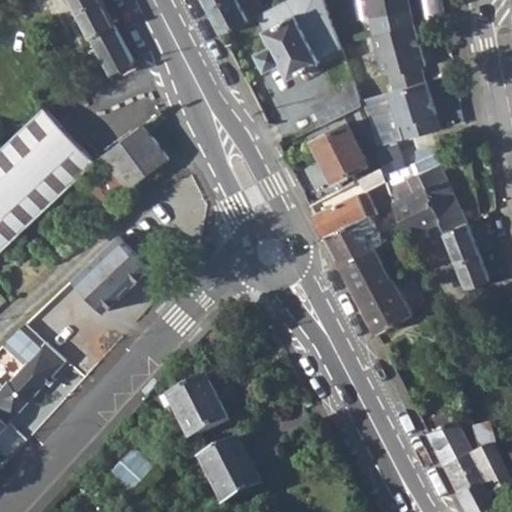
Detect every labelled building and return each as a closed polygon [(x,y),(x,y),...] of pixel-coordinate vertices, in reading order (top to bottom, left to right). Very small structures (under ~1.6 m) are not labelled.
[(102,0),(74,0),(97,47),(90,50),(104,78),(136,62),(102,0)] [(204,0),(222,33),(257,15),(265,11),(259,0),(204,0)] [(282,62),(290,77),(321,61),(320,58),(343,46),(326,0),(285,0),(265,11),(257,15),(274,47),(260,55),(268,69),(282,62)] [(370,0),(373,14),(412,6),(411,0),(370,0)] [(412,6),(373,14),(376,32),(377,32),(415,22),(412,6)] [(415,22),(377,32),(389,76),(394,75),(398,89),(426,81),(421,65),(426,64),(415,22)] [(347,89),(356,84),(353,76),(343,82),(347,89)] [(404,138),(442,128),(427,80),(426,81),(398,89),(390,92),(404,138)] [(347,89),(314,105),(324,123),(363,103),(356,84),(347,89)] [(0,248),(96,159),(46,106),(0,148),(0,248)] [(313,141),(335,181),(370,162),(349,122),(313,141)] [(128,187),(170,157),(145,123),(104,153),(128,187)] [(401,141),(379,149),(384,165),(387,173),(392,170),(410,163),(401,141)] [(441,220),(469,289),(492,279),(437,151),(415,161),(422,176),(441,220)] [(70,187),(99,214),(128,187),(105,155),(70,187)] [(360,179),(366,190),(389,179),(387,173),(384,165),(360,179)] [(387,173),(389,179),(395,175),(392,170),(387,173)] [(396,200),(411,235),(441,220),(422,176),(411,181),(415,191),(396,200)] [(316,215),(326,235),(371,213),(377,210),(366,190),(316,215)] [(326,235),(341,264),(388,239),(386,236),(383,238),(371,213),(326,235)] [(120,235),(74,277),(106,311),(152,269),(120,235)] [(341,264),(360,300),(379,290),(378,287),(399,276),(395,269),(401,265),(388,239),(341,264)] [(360,300),(377,334),(383,331),(414,313),(398,284),(407,279),(404,273),(399,276),(378,287),(379,290),(360,300)] [(28,321),(5,344),(25,365),(4,386),(0,382),(0,413),(10,423),(69,360),(28,321)] [(455,353),(461,374),(479,368),(474,348),(455,353)] [(209,375),(166,399),(168,404),(173,401),(194,439),(232,418),(209,375)] [(158,383),(152,377),(140,391),(146,396),(158,383)] [(431,437),(446,468),(469,455),(474,453),(451,410),(433,421),(440,431),(431,437)] [(0,434),(10,423),(0,413),(0,434)] [(461,496),(469,511),(499,511),(489,492),(511,478),(496,447),(489,421),(475,425),(481,450),(474,453),(469,455),(483,483),(461,496)] [(229,505),(267,485),(241,436),(203,457),(229,505)] [(114,476),(130,491),(156,465),(139,449),(114,476)] [(446,468),(461,496),(483,483),(469,455),(446,468)]
